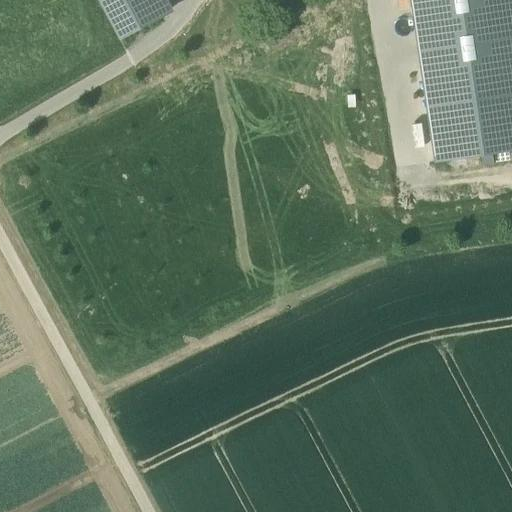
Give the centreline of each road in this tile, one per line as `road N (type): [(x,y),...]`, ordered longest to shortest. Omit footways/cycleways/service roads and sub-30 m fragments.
road 1 (track): [(0,231),(147,511)]
road 2 (unknown): [(368,0),(387,126),(403,171),(447,182),(511,162)]
road 3 (unknown): [(0,158),(154,33),(180,0)]
